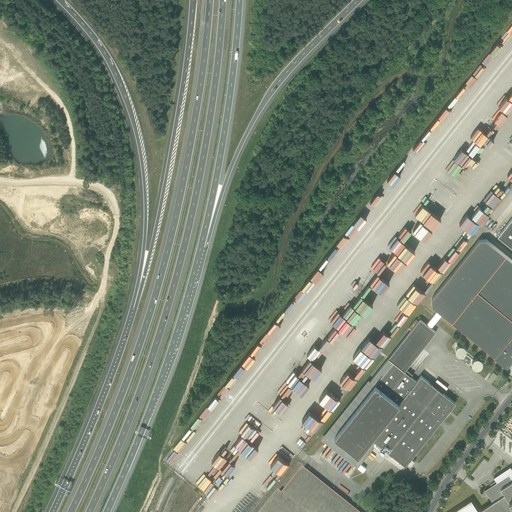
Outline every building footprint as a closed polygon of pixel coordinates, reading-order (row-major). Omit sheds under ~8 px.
[(450,190),(457,180),(461,183),(465,178),(461,175),(465,169),(451,159),(437,179),(438,180),(436,183),(446,190),(447,188),(450,190)] [(511,218),(498,236),(511,247),(511,218)] [(506,367),(507,367),(508,367),(508,366),(511,362),(510,361),(511,358),(511,337),(511,335),(511,260),(486,239),(480,240),(432,298),(433,305),(502,362),(501,364),(505,367),(506,367)] [(370,284),(374,286),(379,276),(374,274),(370,284)] [(363,280),(360,283),(365,289),(360,293),(363,296),(371,288),(363,280)] [(416,381),(404,371),(436,331),(420,319),(324,439),(348,457),(348,460),(357,467),(377,443),(405,465),(442,420),(446,414),(451,409),(456,403),(421,375),(416,381)] [(317,329),(313,333),(322,341),(317,347),(327,355),(330,352),(331,353),(336,347),(317,329)] [(255,344),(251,352),(254,354),(259,346),(255,344)] [(311,360),(319,350),(312,344),(295,363),(304,371),(312,361),(311,360)] [(454,354),(460,354),(461,353),(464,353),(465,345),(455,345),(454,354)] [(353,356),(361,363),(368,353),(360,347),(353,356)] [(240,363),(245,367),(253,358),(248,354),(240,363)] [(352,357),(344,366),(352,373),(360,364),(352,357)] [(249,423),(241,432),(247,438),(255,429),(249,423)] [(181,437),(186,440),(192,431),(187,428),(181,437)] [(228,439),(241,450),(249,441),(235,430),(228,439)] [(229,455),(233,461),(241,454),(236,447),(232,450),(234,452),(229,455)] [(496,482),(484,490),(492,502),(478,511),(479,511),(511,511),(511,478),(511,479),(511,478),(511,469),(510,466),(493,477),(496,482)] [(192,480),(199,487),(208,479),(200,471),(192,480)] [(352,511),(302,472),(281,498),(277,494),(263,511),(352,511)] [(260,477),(253,486),(263,493),(270,484),(260,477)]
